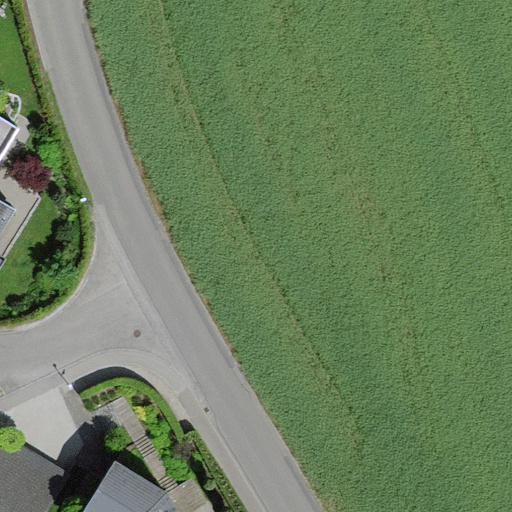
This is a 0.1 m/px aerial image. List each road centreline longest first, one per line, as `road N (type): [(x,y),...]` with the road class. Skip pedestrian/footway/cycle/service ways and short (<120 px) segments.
road 1 (residential): [(52,0),(90,130),(161,291)]
road 2 (residential): [(161,291),(292,511)]
road 3 (residential): [(161,291),(44,346),(0,352)]
